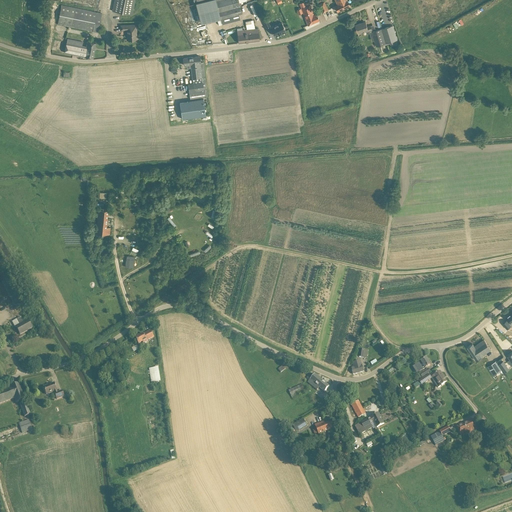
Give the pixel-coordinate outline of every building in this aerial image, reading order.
[(114,0),(112,11),(132,15),(134,0),(114,0)] [(238,0),(196,0),(197,2),(204,0),(215,0),(220,18),(239,14),(242,13),(238,0)] [(323,0),(319,0),(317,1),(322,12),(328,9),(323,0)] [(335,0),(337,5),(335,6),(337,11),(349,5),(346,0),(335,0)] [(304,1),(299,3),(301,8),(308,25),(319,20),(316,13),(314,14),(309,1),(305,3),(304,1)] [(61,5),(58,24),(71,27),(98,32),(102,13),(75,8),(61,5)] [(279,34),(279,33),(280,32),(281,33),(281,32),(285,30),(282,22),(270,28),(274,35),(278,33),(278,34),(279,34)] [(361,23),(355,24),(356,27),(358,32),(359,32),(360,33),(363,32),(363,31),(366,30),(366,31),(368,31),(372,30),(370,25),(367,26),(366,22),(361,24),(361,23)] [(128,33),(127,33),(127,40),(136,39),(135,34),(137,34),(136,24),(120,25),(121,30),(128,29),(128,33)] [(389,42),(390,47),(396,46),(394,40),(397,39),(393,25),(372,32),(376,46),(389,42)] [(258,28),(246,29),(248,42),(259,40),(258,28)] [(246,29),(237,31),(239,43),(248,42),(246,29)] [(66,42),(65,52),(73,54),(78,55),(93,58),(94,53),(96,42),(88,41),(87,42),(86,46),(82,45),(83,41),(67,38),(66,42)] [(200,56),(183,58),(184,65),(188,64),(189,68),(191,67),(193,83),(188,84),(190,98),(206,96),(205,91),(207,91),(203,62),(201,62),(200,56)] [(206,115),(203,98),(180,102),(182,119),(206,115)] [(108,209),(98,209),(96,233),(110,234),(110,227),(106,227),(108,209)] [(133,267),(134,257),(127,256),(125,266),(133,267)] [(0,260),(0,279),(16,309),(25,304),(1,260),(0,260)] [(12,322),(15,328),(16,327),(20,335),(32,328),(28,320),(25,322),(19,310),(13,314),(15,318),(16,318),(17,319),(12,322)] [(511,311),(506,317),(508,319),(503,323),(507,328),(511,325),(511,324),(511,311)] [(135,338),(138,344),(142,342),(143,343),(154,337),(150,331),(144,334),(144,333),(135,338)] [(467,347),(476,360),(482,357),(481,356),(491,349),(484,339),(474,346),(473,343),(467,347)] [(368,351),(360,349),(359,357),(367,359),(368,351)] [(418,364),(419,367),(422,371),(431,365),(426,358),(421,362),(418,364)] [(353,367),(351,367),(353,375),(364,371),(361,364),(360,360),(352,363),(353,367)] [(496,361),(488,366),(493,375),(501,370),(496,361)] [(503,361),(499,364),(502,369),(507,366),(503,361)] [(157,367),(148,368),(151,383),(160,381),(157,367)] [(429,368),(420,374),(422,378),(429,374),(431,372),(429,368)] [(431,377),(438,388),(447,382),(440,372),(431,377)] [(310,373),(307,378),(310,380),(308,383),(317,390),(320,387),(323,390),(325,392),(329,386),(315,374),(314,376),(310,373)] [(422,378),(419,381),(422,386),(432,379),(429,374),(422,378)] [(54,394),(57,399),(64,397),(62,391),(57,393),(56,391),(57,391),(54,383),(43,387),(46,395),(54,392),(55,394),(54,394)] [(0,392),(0,403),(14,399),(16,403),(25,400),(19,384),(10,387),(10,389),(0,392)] [(302,385),(289,391),(292,398),(296,397),(295,395),(305,390),(302,385)] [(19,403),(24,417),(30,415),(25,401),(19,403)] [(351,405),(359,418),(365,414),(358,401),(351,405)] [(0,431),(2,431),(3,434),(20,428),(22,433),(32,430),(29,420),(23,422),(20,415),(17,416),(16,412),(0,416),(0,431)] [(372,418),(355,426),(360,435),(373,427),(371,425),(374,423),(377,428),(384,424),(378,413),(371,417),(372,418)] [(292,426),(297,433),(307,426),(303,419),(292,426)] [(457,427),(461,436),(477,429),(473,419),(457,427)] [(325,422),(323,422),(326,432),(335,428),(332,421),(326,423),(325,422)] [(326,432),(323,422),(315,425),(319,435),(326,432)] [(431,437),(436,445),(445,440),(443,436),(451,432),(448,427),(440,431),(440,432),(431,437)] [(349,457),(343,443),(338,446),(344,459),(349,457)]
